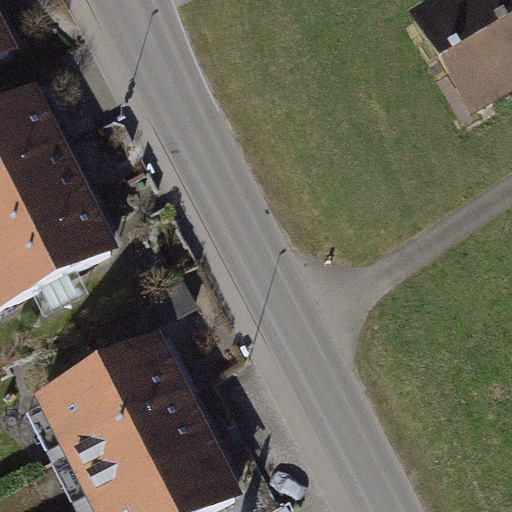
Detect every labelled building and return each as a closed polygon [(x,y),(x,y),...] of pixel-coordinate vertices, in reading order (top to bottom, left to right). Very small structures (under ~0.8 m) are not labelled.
[(511,0),(452,0),(425,17),(479,106),(511,85),(511,0)] [(0,67),(26,54),(0,4),(0,67)] [(0,113),(0,173),(63,140),(38,94),(0,113)] [(0,247),(94,198),(63,140),(0,173),(0,247)] [(128,257),(94,198),(0,247),(0,313),(6,324),(128,257)] [(42,400),(69,450),(196,381),(169,332),(42,400)] [(229,441),(196,381),(69,450),(102,510),(229,441)] [(215,511),(255,491),(229,441),(102,510),(102,511),(215,511)]
